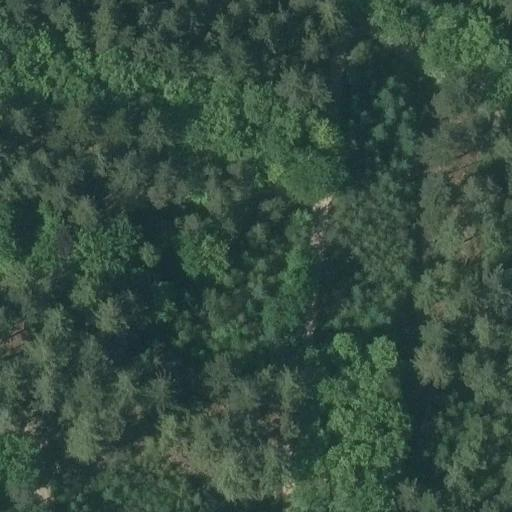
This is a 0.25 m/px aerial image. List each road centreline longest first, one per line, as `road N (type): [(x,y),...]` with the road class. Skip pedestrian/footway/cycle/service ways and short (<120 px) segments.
road 1 (track): [(345,0),(288,511)]
road 2 (track): [(511,136),(318,0)]
